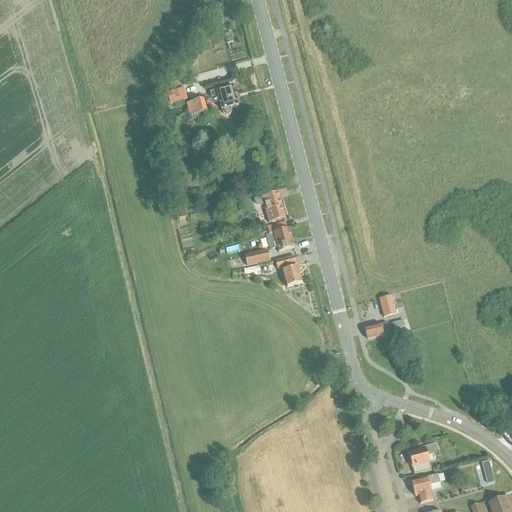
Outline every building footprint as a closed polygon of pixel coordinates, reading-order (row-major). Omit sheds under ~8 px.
[(231,112),(230,108),(237,106),(232,87),(209,93),(211,99),(217,97),(221,111),(222,114),(226,116),(230,115),(231,112)] [(187,100),(184,89),(170,93),(172,98),(168,100),(170,105),(187,100)] [(191,116),(206,112),(203,100),(187,105),(191,116)] [(277,193),(261,198),(253,200),(254,204),(256,206),(258,207),(260,207),(263,206),(268,224),(285,219),(277,193)] [(191,204),(182,206),(183,213),(193,211),(191,204)] [(285,223),(267,228),(269,235),(272,234),(287,230),(285,223)] [(269,235),(265,236),(269,250),(276,249),(277,254),(294,249),(292,241),(288,229),(287,230),(272,234),(269,235)] [(269,262),(266,252),(243,257),(245,267),(269,262)] [(277,270),(296,265),(294,257),(275,262),(277,270)] [(258,267),(243,270),(244,276),(260,272),(258,267)] [(287,288),(302,284),(297,268),(283,272),(287,288)] [(396,315),(391,297),(379,300),(384,318),(396,315)] [(402,321),(392,324),(393,330),(404,327),(402,321)] [(367,340),(389,334),(387,324),(364,329),(367,340)] [(427,454),(434,452),(434,451),(433,447),(433,446),(416,451),(417,453),(408,455),(410,461),(409,462),(410,466),(411,466),(414,475),(431,470),(427,454)] [(488,462),(482,464),(483,471),(490,469),(488,462)] [(433,501),(430,493),(429,486),(438,484),(436,476),(424,479),(411,482),(415,497),(417,497),(420,505),(433,501)] [(488,504),(490,510),(491,511),(509,511),(511,511),(511,510),(506,496),(488,504)]
